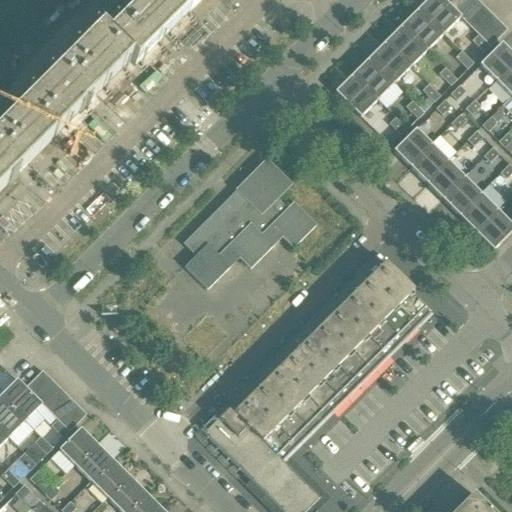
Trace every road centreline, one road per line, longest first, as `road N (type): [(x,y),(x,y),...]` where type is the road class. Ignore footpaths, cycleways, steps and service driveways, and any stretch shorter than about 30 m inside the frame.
road 1 (residential): [(37,323),(262,90)]
road 2 (residential): [(163,446),(391,220)]
road 3 (residential): [(391,220),(262,90)]
road 4 (residential): [(163,446),(37,323)]
road 5 (residential): [(388,511),(511,388)]
road 6 (residential): [(262,90),(357,0)]
